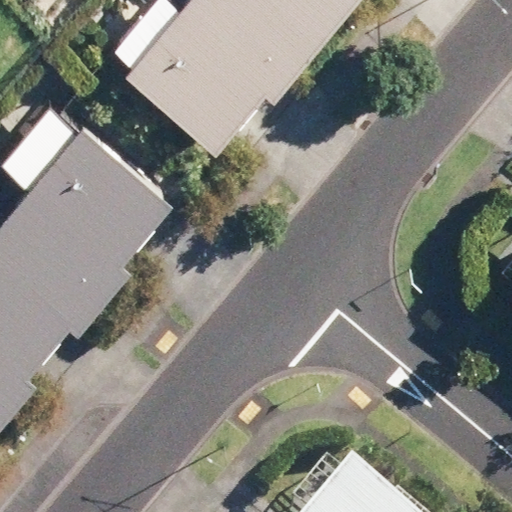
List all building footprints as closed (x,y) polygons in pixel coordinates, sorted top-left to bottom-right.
[(308,0),(161,0),(127,41),(215,115),(264,56),(270,61),(317,7),(308,0)] [(82,92),(0,191),(0,217),(85,287),(132,231),(123,223),(171,164),(82,92)] [(0,217),(0,391),(36,348),(28,341),(77,281),(0,217)] [(511,255),(497,273),(511,285),(511,255)] [(410,511),(369,476),(336,511),(410,511)]
